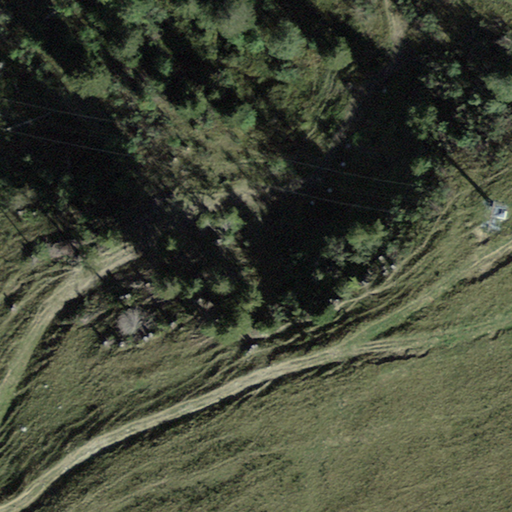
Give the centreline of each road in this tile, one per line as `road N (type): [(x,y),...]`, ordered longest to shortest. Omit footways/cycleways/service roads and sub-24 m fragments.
road 1 (track): [(0,403),(44,317),(73,286),(193,208),(324,183),(347,119),(394,61),(390,0)]
road 2 (track): [(331,354),(135,428),(0,511)]
road 3 (track): [(331,354),(511,238)]
road 4 (track): [(511,318),(331,354)]
